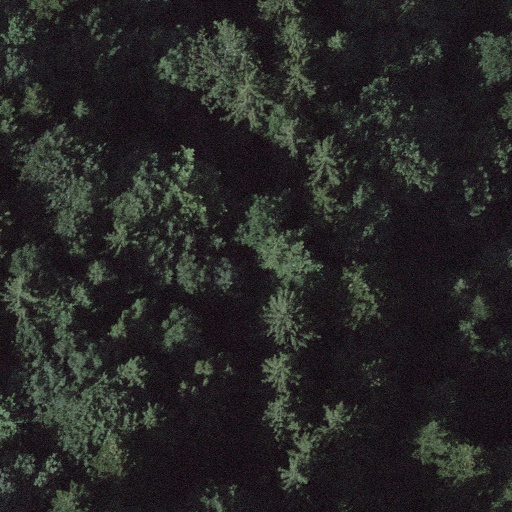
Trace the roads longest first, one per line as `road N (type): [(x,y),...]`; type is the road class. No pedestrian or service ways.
road 1 (track): [(368,511),(409,177),(450,0)]
road 2 (track): [(264,511),(243,315),(202,160),(192,0)]
